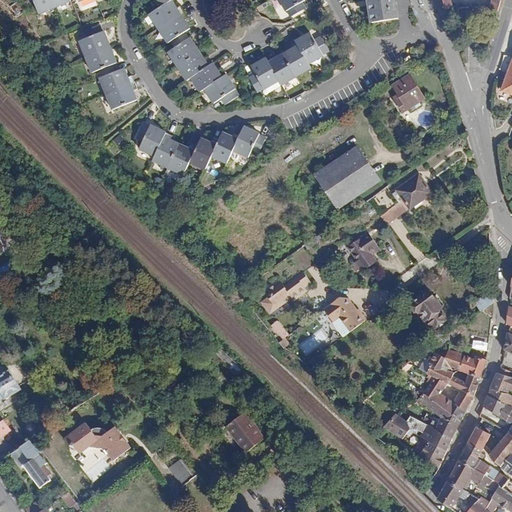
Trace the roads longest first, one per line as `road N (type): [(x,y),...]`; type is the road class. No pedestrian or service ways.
road 1 (residential): [(370,50),(355,71),(287,109),(188,117),(165,104),(130,44),(132,0)]
road 2 (residential): [(423,511),(487,383),(511,239)]
road 3 (unknown): [(329,286),(374,303),(498,212)]
road 4 (residential): [(462,85),(511,236)]
